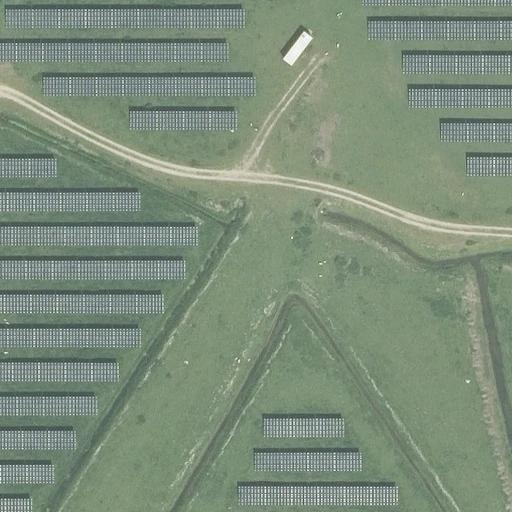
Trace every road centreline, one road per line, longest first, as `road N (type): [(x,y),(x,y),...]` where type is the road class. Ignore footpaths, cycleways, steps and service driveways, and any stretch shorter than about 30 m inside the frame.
road 1 (track): [(0,91),(173,173),(333,189),(435,235),(511,233)]
road 2 (track): [(323,54),(231,179)]
